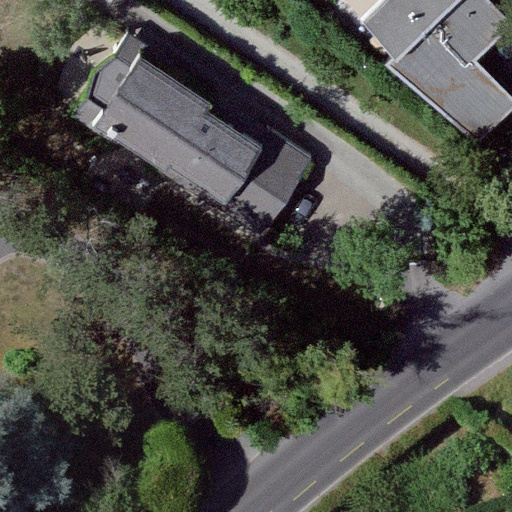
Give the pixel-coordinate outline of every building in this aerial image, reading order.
[(347,0),(356,10),(368,0),(347,0)] [(474,22),(493,39),(511,20),(511,13),(498,0),(379,0),(363,16),(397,49),(388,58),(454,115),(496,73),(459,35),(474,22)] [(209,99),(212,94),(140,44),(96,109),(169,160),(173,154),(225,190),(262,135),(209,99)] [(511,104),(511,89),(496,73),(454,115),(479,137),(511,104)] [(269,125),(262,135),(225,190),(218,202),(262,231),(313,154),(269,125)]
